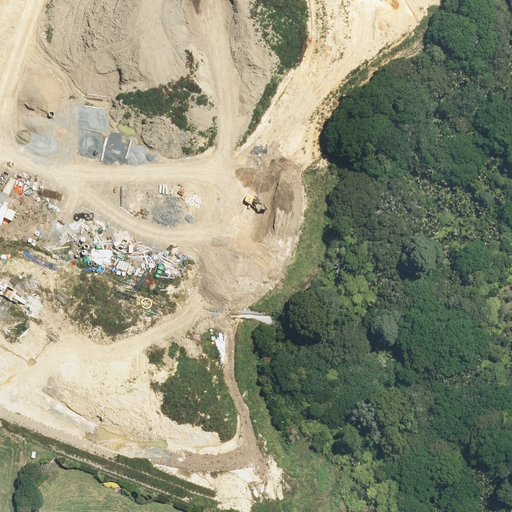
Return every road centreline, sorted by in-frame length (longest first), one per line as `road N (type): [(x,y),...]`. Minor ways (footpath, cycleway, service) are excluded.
road 1 (unknown): [(233,0),(144,262),(98,292),(0,259)]
road 2 (residential): [(108,288),(133,334),(268,388)]
road 3 (residential): [(0,133),(168,200)]
